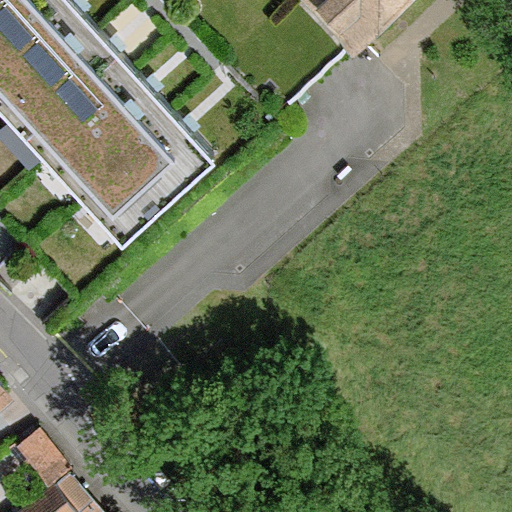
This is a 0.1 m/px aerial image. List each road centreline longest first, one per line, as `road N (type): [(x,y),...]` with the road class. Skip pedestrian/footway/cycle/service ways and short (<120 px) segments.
road 1 (motorway): [(511,266),(24,511)]
road 2 (residential): [(0,323),(169,511)]
